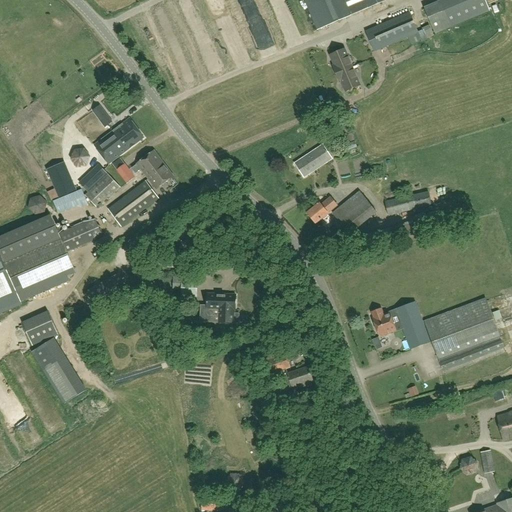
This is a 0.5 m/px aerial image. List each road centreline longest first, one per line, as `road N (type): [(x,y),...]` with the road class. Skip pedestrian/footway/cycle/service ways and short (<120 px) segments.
road 1 (tertiary): [(432,511),(357,380),(335,309),(306,254),(195,150),(75,0)]
road 2 (unknown): [(406,0),(218,77),(167,111)]
